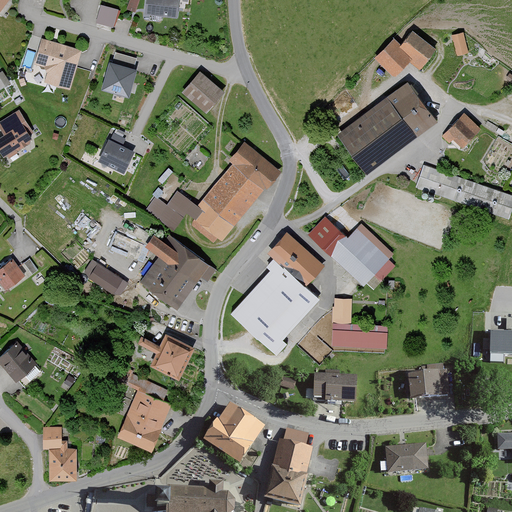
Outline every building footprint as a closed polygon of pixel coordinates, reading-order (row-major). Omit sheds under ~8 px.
[(136,9),(138,0),(130,0),(128,7),(136,9)] [(173,18),(175,0),(142,0),(140,15),(173,18)] [(110,27),(115,11),(99,5),(93,22),(110,27)] [(433,50),(409,31),(398,45),(390,38),(372,61),(393,78),(407,61),(417,69),(433,50)] [(465,53),(460,33),(450,36),(456,56),(465,53)] [(32,65),(42,68),(44,73),(42,84),(68,91),(79,51),(39,40),(32,65)] [(134,59),(113,53),(110,64),(105,63),(97,90),(123,97),(134,59)] [(178,91),(202,114),(222,93),(198,70),(178,91)] [(432,121),(404,83),(333,134),(362,173),(432,121)] [(30,133),(16,111),(0,120),(0,134),(0,135),(0,134),(0,158),(27,141),(24,136),(30,133)] [(478,129),(461,114),(440,136),(448,144),(452,140),(460,147),(478,129)] [(123,140),(110,134),(107,141),(105,139),(94,161),(120,173),(130,152),(119,147),(123,140)] [(219,242),(277,171),(240,141),(226,159),(228,161),(193,204),(175,190),(164,203),(155,196),(145,209),(171,230),(184,213),(192,220),(188,224),(212,243),(215,239),(219,242)] [(511,206),(511,195),(422,166),(414,191),(507,221),(511,206)] [(170,167),(160,178),(168,186),(178,175),(170,167)] [(392,255),(358,223),(345,237),(324,217),(306,235),(361,287),(392,255)] [(321,266),(284,232),(264,254),(271,260),(263,268),(267,272),(228,315),(273,356),(283,345),(279,341),(318,299),(303,285),(321,266)] [(203,282),(213,269),(167,235),(162,243),(149,234),(141,244),(156,255),(136,281),(174,309),(198,277),(203,282)] [(22,275),(10,258),(0,265),(0,287),(2,290),(22,275)] [(115,296),(124,282),(96,265),(87,279),(115,296)] [(345,311),(335,311),(336,321),(345,321),(345,311)] [(511,320),(505,320),(504,337),(488,336),(487,357),(511,357),(511,320)] [(384,333),(331,332),(330,348),(384,348),(384,333)] [(191,349),(161,334),(156,345),(139,336),(135,345),(151,354),(145,366),(175,381),(191,349)] [(33,364),(15,342),(0,353),(0,366),(12,381),(33,364)] [(170,404),(161,400),(165,391),(130,375),(132,372),(119,365),(112,379),(135,390),(114,436),(148,452),(170,404)] [(441,373),(440,366),(419,368),(420,376),(404,378),(407,404),(446,400),(444,373),(441,373)] [(352,405),(353,378),(337,378),(337,372),(323,372),(323,376),(311,376),(311,401),(323,401),(323,404),(352,405)] [(293,391),(294,383),(280,380),(278,389),(293,391)] [(264,427),(228,404),(218,419),(217,418),(203,438),(240,463),(264,427)] [(64,441),(59,441),(59,427),(40,428),(40,449),(45,449),(45,479),(74,479),(73,448),(64,448),(64,441)] [(287,428),(285,440),(307,444),(309,432),(287,428)] [(511,434),(510,434),(510,436),(495,437),(495,452),(511,452),(511,460),(511,459),(511,434)] [(309,450),(276,442),(262,501),(295,508),(309,450)] [(423,446),(383,450),(386,475),(425,471),(423,446)] [(229,511),(230,503),(224,495),(218,495),(218,484),(204,484),(204,489),(161,488),(161,498),(144,498),(144,511),(151,511),(229,511)]
